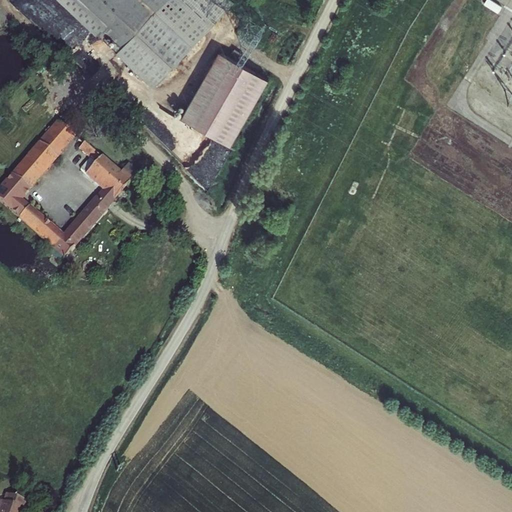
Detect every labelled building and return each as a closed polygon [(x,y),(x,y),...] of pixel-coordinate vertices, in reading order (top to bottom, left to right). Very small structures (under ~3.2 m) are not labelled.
[(59,0),(95,34),(102,28),(122,47),(165,0),(59,0)] [(230,0),(165,0),(122,47),(116,53),(152,87),(232,2),(230,0)] [(502,6),(492,0),(486,0),(483,4),(497,13),(502,6)] [(269,78),(218,50),(182,116),(232,144),(269,78)] [(56,124),(20,165),(10,156),(1,166),(12,175),(0,188),(0,201),(65,257),(137,174),(127,165),(119,174),(83,143),(78,149),(90,159),(80,170),(104,190),(63,237),(21,200),(76,137),(56,124)] [(4,495),(0,505),(0,511),(21,511),(26,501),(7,494),(6,496),(4,495)]
